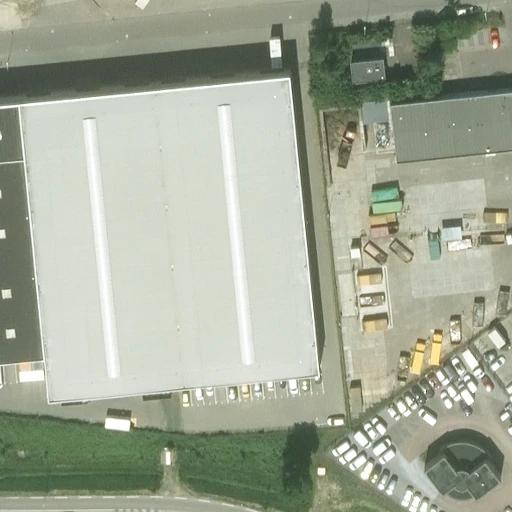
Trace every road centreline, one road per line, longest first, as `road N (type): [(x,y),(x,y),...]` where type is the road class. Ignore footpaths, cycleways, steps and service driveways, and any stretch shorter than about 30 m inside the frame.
road 1 (unclassified): [(0,46),(442,0)]
road 2 (unknown): [(511,276),(428,336),(411,336),(399,325),(392,272),(399,177),(434,163),(490,161)]
